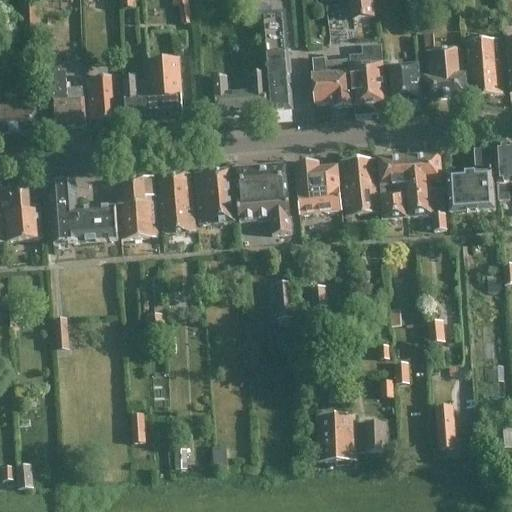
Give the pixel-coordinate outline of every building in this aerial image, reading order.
[(133,0),(120,0),(121,12),(134,11),(133,0)] [(348,0),(351,22),(374,19),(371,0),(348,0)] [(40,31),(39,6),(18,7),(19,32),(40,31)] [(288,74),(289,74),(284,15),(260,17),(268,116),(292,114),(288,74)] [(186,50),(185,35),(176,36),(178,51),(186,50)] [(422,79),(424,103),(468,100),(466,75),(462,76),(460,51),(433,53),(432,37),(423,38),(425,54),(427,54),(429,78),(422,79)] [(497,42),(465,44),(467,70),(469,99),(502,97),(500,74),(497,42)] [(362,58),(349,59),(351,83),(353,109),(354,113),(354,120),(386,117),(385,113),(385,106),(382,70),(380,49),(367,50),(361,50),(362,58)] [(351,109),(348,75),(347,63),(332,64),(333,77),(325,77),(324,61),(312,62),(313,78),(312,78),(315,108),(329,107),(333,107),(333,111),(351,109)] [(149,100),(146,101),(148,126),(182,123),(178,62),(147,64),(149,100)] [(388,106),(420,103),(417,67),(385,70),(388,106)] [(86,130),(84,113),(82,91),(66,92),(65,75),(49,77),(53,133),(86,130)] [(216,121),(267,116),(264,77),(248,78),(249,93),(227,95),(226,80),(213,81),(216,121)] [(89,123),(122,121),(119,79),(86,81),(89,123)] [(122,81),(124,113),(125,127),(148,126),(146,101),(136,101),(135,80),(122,81)] [(34,104),(0,106),(0,136),(36,134),(34,104)] [(511,148),(511,150),(494,151),(498,204),(509,203),(508,187),(511,186),(511,148)] [(491,177),(489,154),(474,155),(475,177),(446,180),(449,218),(494,215),(492,177),(491,177)] [(432,185),(441,185),(439,156),(408,158),(410,181),(423,180),(424,191),(432,190),(432,185)] [(377,161),(379,185),(397,183),(397,179),(401,179),(401,187),(410,187),(410,181),(408,158),(377,161)] [(373,161),(339,163),(342,191),(345,219),(380,216),(376,184),(373,161)] [(339,191),(336,169),(318,171),(317,166),(294,168),(299,220),(341,215),(339,191)] [(291,237),(289,221),(285,168),(233,172),(239,226),(270,223),(271,239),(291,237)] [(198,229),(235,226),(231,173),(193,176),(198,229)] [(195,235),(189,176),(156,179),(161,238),(195,235)] [(153,179),(114,183),(115,207),(117,207),(117,209),(119,243),(159,241),(155,205),(153,205),(152,200),(155,199),(153,179)] [(397,183),(379,185),(382,223),(406,221),(403,196),(411,196),(410,187),(401,187),(401,179),(397,179),(397,183)] [(403,196),(406,221),(432,219),(433,235),(445,234),(442,192),(433,193),(432,190),(424,191),(423,180),(410,181),(410,187),(411,196),(403,196)] [(48,188),(53,249),(79,247),(79,246),(117,243),(115,210),(76,213),(74,186),(48,188)] [(0,214),(0,215),(3,215),(3,214),(38,212),(37,188),(0,191),(0,205),(7,205),(7,209),(0,209),(0,214)] [(3,214),(3,215),(6,245),(42,242),(41,228),(40,228),(38,212),(3,214)] [(511,288),(511,268),(502,269),(503,289),(511,288)] [(277,322),(293,321),(290,286),(274,287),(277,322)] [(326,310),(324,289),(310,290),(312,311),(326,310)] [(385,329),(384,307),(369,308),(371,330),(385,329)] [(21,321),(20,308),(8,309),(9,322),(21,321)] [(154,320),(146,320),(147,338),(163,337),(162,319),(154,320)] [(65,323),(53,324),(55,355),(67,355),(65,323)] [(324,324),(313,325),(314,340),(325,339),(324,324)] [(442,324),(426,325),(429,355),(441,354),(440,346),(444,345),(442,324)] [(388,361),(387,348),(377,348),(378,362),(388,361)] [(406,367),(394,367),(395,387),(407,387),(406,367)] [(391,384),(380,385),(381,401),(392,401),(391,384)] [(456,452),(452,409),(433,411),(436,454),(456,452)] [(144,446),(142,417),(129,418),(131,447),(144,446)] [(318,420),(320,466),(357,464),(355,418),(318,420)] [(494,452),(511,450),(511,441),(510,425),(492,427),(494,452)] [(358,427),(359,455),(387,454),(386,426),(358,427)] [(227,472),(225,450),(211,451),(213,473),(227,472)] [(187,473),(186,452),(173,453),(174,474),(187,473)] [(33,492),(31,468),(14,470),(17,494),(33,492)] [(13,484),(12,470),(0,471),(0,479),(1,485),(13,484)]
